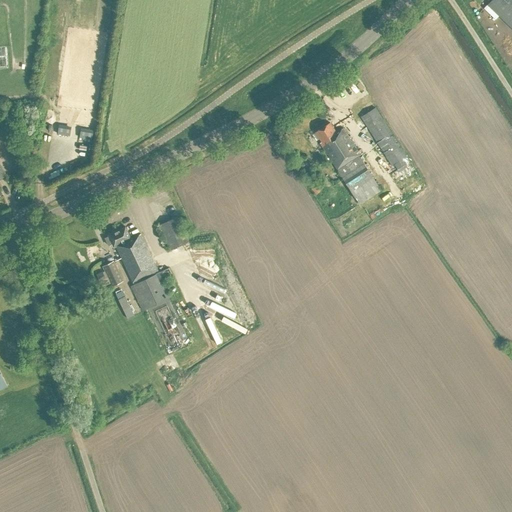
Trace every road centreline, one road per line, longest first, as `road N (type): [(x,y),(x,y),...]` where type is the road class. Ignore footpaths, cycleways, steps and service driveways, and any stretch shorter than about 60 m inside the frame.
road 1 (primary): [(0,241),(264,111),(324,74),(407,0)]
road 2 (track): [(101,511),(10,236)]
